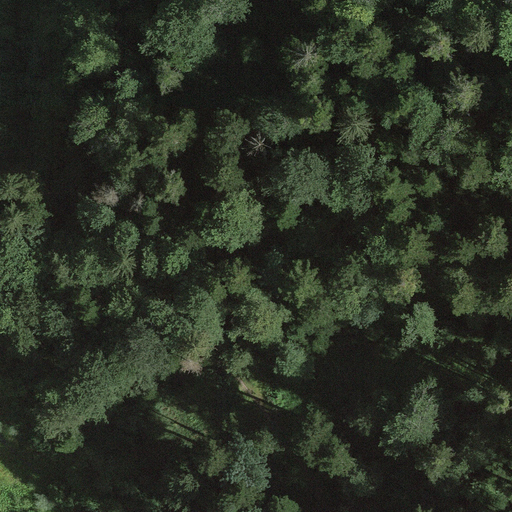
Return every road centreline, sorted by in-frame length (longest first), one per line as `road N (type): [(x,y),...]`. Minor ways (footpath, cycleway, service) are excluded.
road 1 (track): [(330,511),(166,273),(69,206),(31,162)]
road 2 (track): [(31,162),(16,74),(24,0)]
